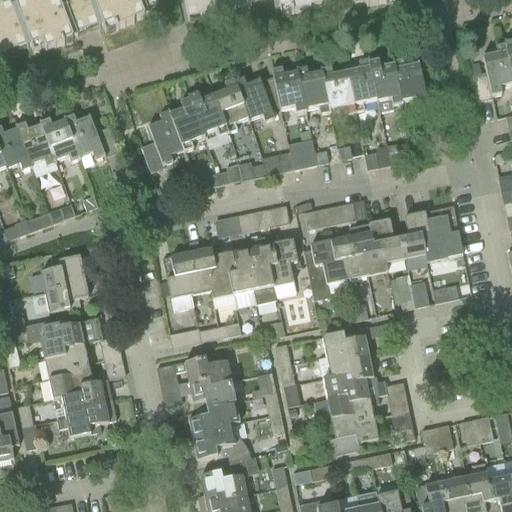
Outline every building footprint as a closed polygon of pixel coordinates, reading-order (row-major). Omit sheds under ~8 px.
[(3,7),(0,7),(0,21),(13,56),(30,50),(33,57),(43,52),(45,55),(63,48),(62,46),(72,42),(76,40),(87,36),(73,0),(38,0),(36,1),(35,0),(24,0),(26,5),(16,9),(15,7),(11,9),(8,2),(6,3),(6,5),(3,7)] [(73,0),(87,36),(98,32),(102,30),(104,35),(114,32),(115,33),(133,27),(133,24),(148,19),(147,16),(158,12),(153,0),(73,0)] [(182,0),(187,23),(199,20),(199,23),(215,19),(216,22),(235,18),(235,15),(234,9),(243,7),(244,13),(250,12),(249,9),(244,10),(243,3),(257,0),(258,0),(260,8),(261,8),(258,0),(182,0)] [(258,0),(261,8),(259,0),(275,0),(276,4),(271,5),(272,8),(274,15),(278,14),(279,18),(289,16),(290,19),(309,15),(309,12),(336,7),(334,0),(258,0)] [(334,0),(336,7),(352,3),(353,10),(365,8),(366,10),(385,6),(384,4),(395,2),(394,0),(334,0)] [(0,61),(13,56),(0,21),(0,61)] [(511,43),(503,46),(503,48),(511,86),(511,43)] [(511,86),(503,48),(494,50),(496,57),(481,60),(485,76),(480,78),(471,79),(477,106),(489,103),(489,101),(499,99),(497,91),(511,88),(511,86)] [(376,107),(367,63),(357,65),(359,72),(345,75),(353,116),(362,114),(361,107),(375,104),(376,107)] [(368,63),(367,63),(376,107),(378,117),(393,113),(392,111),(402,109),(401,106),(392,65),(391,66),(392,68),(379,71),(377,64),(368,66),(368,63)] [(418,68),(403,70),(402,63),(392,65),(401,106),(414,103),(416,111),(425,109),(425,111),(440,108),(435,81),(421,84),(418,68)] [(478,68),(469,70),(471,79),(480,78),(478,68)] [(320,76),(307,78),(305,71),(296,73),(305,114),(317,112),(318,117),(329,115),(320,73),(319,73),(320,76)] [(345,75),(331,78),(330,71),(320,73),(329,115),(341,112),(343,118),(353,116),(345,75)] [(295,76),(282,79),(281,72),(271,74),(280,115),(292,112),(294,119),(305,117),(304,115),(305,114),(296,73),(295,74),(295,76)] [(278,115),(280,115),(271,74),(270,74),(272,81),(259,86),(259,83),(245,89),(242,82),(234,85),(249,123),(261,119),(263,126),(273,123),(269,113),(277,112),(278,115)] [(249,123),(234,85),(233,83),(223,87),(226,93),(213,98),(228,136),(235,134),(232,127),(246,122),(246,124),(249,123)] [(213,98),(199,103),(197,96),(188,100),(203,138),(214,134),(216,140),(228,136),(213,98)] [(201,139),(203,138),(188,100),(187,100),(188,102),(179,106),(182,112),(169,117),(184,156),(192,153),(190,146),(202,142),(201,139)] [(184,156),(169,117),(168,115),(158,119),(161,125),(147,130),(153,146),(140,151),(150,177),(164,172),(163,169),(172,166),(169,159),(182,154),(183,157),(184,156)] [(89,120),(75,125),(73,119),(63,122),(64,125),(78,164),(79,164),(78,161),(91,156),(94,163),(103,160),(104,162),(117,157),(108,131),(95,136),(89,120)] [(64,125),(51,129),(48,123),(39,126),(39,129),(54,165),(67,161),(69,167),(78,164),(64,125)] [(39,129),(27,133),(24,127),(15,130),(15,133),(29,169),(42,164),(45,171),(54,168),(54,165),(39,129)] [(15,133),(3,137),(0,131),(0,130),(0,158),(4,170),(5,173),(19,168),(21,175),(30,172),(29,169),(15,133)] [(291,147),(287,148),(289,157),(290,163),(293,174),(316,169),(314,157),(311,143),(291,147)] [(410,150),(397,152),(396,148),(386,150),(390,170),(413,165),(410,150)] [(351,162),(351,161),(348,150),(337,153),(339,164),(351,162)] [(327,167),(327,166),(325,155),(314,157),(316,169),(327,167)] [(366,174),(378,172),(374,156),(362,159),(366,174)] [(266,180),(280,177),(277,159),(262,163),(263,167),(266,180)] [(250,170),(249,166),(238,169),(242,185),(253,182),(250,170)] [(263,167),(250,170),(253,182),(266,180),(263,167)] [(224,176),(215,178),(218,190),(222,189),(227,188),(224,176)] [(205,192),(218,190),(215,178),(203,180),(205,192)] [(511,178),(497,181),(499,195),(511,192),(511,178)] [(511,219),(511,192),(499,195),(502,208),(505,221),(511,219)] [(86,216),(97,212),(93,200),(82,205),(86,216)] [(347,226),(355,224),(351,207),(343,209),(347,226)] [(71,208),(59,213),(63,224),(72,221),(75,220),(71,208)] [(288,227),(287,220),(285,210),(277,212),(280,229),(288,227)] [(326,230),(334,229),(331,211),(322,213),(326,230)] [(446,262),(461,259),(452,211),(424,216),(426,224),(428,237),(420,239),(425,267),(446,263),(446,262)] [(260,233),(268,232),(265,214),(257,216),(260,233)] [(306,235),(314,233),(311,215),(303,217),(306,235)] [(428,237),(426,224),(424,216),(403,221),(406,233),(398,234),(404,263),(406,273),(426,269),(425,267),(420,239),(428,237)] [(48,217),(37,221),(42,232),(52,228),(53,228),(48,217)] [(240,238),(248,236),(245,218),(237,220),(240,238)] [(26,225),(25,225),(24,224),(12,229),(13,230),(3,234),(8,245),(30,236),(26,225)] [(398,234),(391,236),(388,224),(367,228),(369,236),(372,249),(380,247),(385,267),(404,263),(398,234)] [(372,249),(369,236),(367,228),(348,232),(354,260),(362,258),(366,280),(386,275),(385,267),(380,247),(372,249)] [(362,258),(354,260),(348,232),(347,232),(349,240),(330,244),(334,264),(341,262),(345,284),(347,284),(366,280),(362,258)] [(272,248),(270,240),(250,244),(256,272),(248,274),(255,309),(274,305),(271,291),(272,291),(268,270),(276,267),(272,248)] [(248,274),(256,272),(250,244),(249,244),(251,252),(232,256),(236,276),(228,278),(235,314),(255,309),(248,274)] [(290,273),(298,272),(292,244),(272,248),(276,267),(268,270),(272,291),(293,286),(290,273)] [(341,262),(334,264),(330,244),(309,249),(311,257),(303,258),(312,305),(329,302),(329,298),(349,294),(347,284),(345,284),(341,262)] [(210,252),(199,255),(197,247),(188,249),(194,276),(186,278),(191,299),(202,296),(204,304),(212,303),(206,274),(214,272),(210,252)] [(214,272),(206,274),(212,303),(231,299),(234,314),(235,314),(228,278),(236,276),(232,256),(220,259),(218,248),(210,249),(210,252),(214,272)] [(186,278),(194,276),(188,249),(190,256),(161,262),(173,317),(192,313),(189,299),(191,299),(186,278)] [(64,283),(83,280),(79,260),(51,266),(52,273),(39,276),(44,296),(66,291),(64,283)] [(0,282),(13,279),(11,267),(10,266),(0,268),(0,282)] [(414,312),(409,289),(407,279),(394,281),(396,292),(401,315),(414,312)] [(78,303),(87,301),(83,280),(64,283),(66,291),(44,296),(48,317),(80,311),(78,303)] [(428,309),(428,308),(423,286),(409,289),(414,312),(428,309)] [(457,303),(457,301),(454,289),(431,294),(434,308),(457,303)] [(8,303),(0,304),(0,321),(11,319),(8,303)] [(364,307),(352,310),(356,325),(367,322),(364,307)] [(0,332),(0,335),(24,330),(21,317),(11,319),(0,321),(0,332)] [(64,321),(24,330),(27,344),(27,347),(39,344),(44,364),(65,359),(64,351),(83,347),(99,344),(95,323),(66,330),(64,321)] [(324,322),(317,324),(318,333),(326,332),(324,322)] [(220,342),(239,338),(237,326),(218,331),(220,342)] [(24,330),(0,335),(3,349),(8,372),(19,369),(15,346),(27,344),(24,330)] [(200,346),(220,342),(218,331),(198,335),(200,346)] [(198,335),(197,336),(197,333),(168,339),(171,352),(200,346),(198,335)] [(358,335),(361,334),(361,333),(321,341),(325,361),(347,357),(349,364),(368,360),(364,340),(360,341),(358,335)] [(100,352),(118,348),(116,340),(99,344),(100,352)] [(87,367),(83,347),(64,351),(65,359),(44,364),(48,384),(69,379),(68,371),(87,367)] [(284,348),(273,350),(278,371),(288,369),(284,348)] [(325,361),(317,363),(321,383),(329,381),(351,377),(352,386),(364,383),(372,381),(368,360),(349,364),(347,357),(325,361)] [(105,372),(122,368),(120,360),(103,364),(105,372)] [(184,366),(173,368),(175,377),(185,374),(188,386),(209,381),(211,390),(230,386),(226,365),(213,368),(211,360),(184,366)] [(98,376),(89,378),(87,367),(68,371),(69,379),(48,384),(52,404),(60,403),(82,397),(80,390),(107,384),(100,385),(98,376)] [(175,380),(175,377),(173,368),(155,372),(158,384),(175,380)] [(281,390),(292,388),(288,369),(278,371),(281,390)] [(329,381),(321,383),(326,403),(348,399),(350,406),(368,402),(376,400),(386,398),(383,385),(374,387),(372,381),(364,383),(352,386),(351,377),(329,381)] [(188,386),(160,392),(161,400),(179,397),(189,395),(192,407),(196,406),(198,414),(226,408),(235,406),(230,386),(211,390),(209,381),(188,386)] [(52,404),(54,413),(62,411),(64,421),(85,417),(84,408),(111,403),(107,384),(80,390),(82,397),(60,403),(52,404)] [(386,399),(404,395),(402,387),(384,391),(386,399)] [(292,388),(281,390),(286,411),(299,409),(295,388),(292,388)] [(267,419),(279,417),(275,397),(262,400),(267,419)] [(376,400),(350,406),(348,399),(326,403),(330,423),(352,418),(354,426),(373,422),(370,410),(378,408),(376,400)] [(99,428),(115,425),(111,403),(84,408),(85,417),(64,421),(65,422),(56,424),(58,434),(67,432),(69,443),(100,436),(99,428)] [(199,421),(187,423),(191,444),(213,439),(211,432),(231,428),(239,426),(235,406),(226,408),(198,414),(199,421)] [(390,419),(408,415),(406,407),(388,411),(390,419)] [(20,430),(31,428),(27,409),(16,412),(20,430)] [(10,451),(18,449),(11,417),(0,418),(0,465),(13,462),(10,451)] [(271,439),(284,437),(279,417),(267,419),(271,439)] [(373,422),(354,426),(352,418),(330,423),(334,444),(328,445),(332,461),(359,455),(357,447),(377,443),(373,422)] [(492,444),(487,422),(487,421),(474,424),(479,447),(492,444)] [(465,450),(479,447),(474,424),(460,427),(465,450)] [(34,429),(31,430),(31,428),(20,430),(25,455),(39,452),(34,429)] [(233,441),(231,428),(211,432),(213,439),(191,444),(196,464),(215,460),(217,467),(215,468),(215,469),(217,469),(243,463),(247,462),(249,462),(247,456),(244,451),(241,447),(233,441)] [(452,453),(447,430),(447,429),(434,432),(439,455),(452,453)] [(425,458),(439,455),(434,432),(420,435),(425,458)] [(414,443),(412,437),(412,435),(394,439),(396,447),(414,443)] [(372,473),(391,469),(389,457),(369,461),(372,473)] [(351,477),(372,473),(369,461),(349,465),(351,477)] [(241,481),(247,480),(243,463),(217,469),(218,476),(199,480),(203,500),(201,500),(200,501),(224,496),(225,504),(245,500),(241,481)] [(331,481),(351,477),(349,465),(329,470),(331,481)] [(486,484),(485,476),(483,467),(471,470),(473,479),(465,480),(469,501),(462,502),(464,511),(492,511),(487,484),(486,484)] [(311,485),(331,481),(329,470),(309,474),(311,485)] [(273,494),(287,491),(282,471),(269,474),(273,494)] [(464,511),(462,502),(469,501),(465,480),(445,484),(450,505),(442,507),(443,511),(464,511)] [(511,511),(511,500),(507,480),(487,484),(492,511),(498,511),(499,511),(511,511)] [(424,489),(416,491),(419,503),(420,511),(443,511),(442,507),(450,505),(445,484),(424,489)] [(277,511),(287,511),(291,511),(287,491),(273,494),(277,511)] [(396,495),(377,499),(379,511),(408,511),(405,494),(397,496),(396,495)] [(247,511),(245,500),(225,504),(224,496),(200,501),(198,505),(199,511),(247,511)] [(124,511),(121,497),(108,500),(110,511),(124,511)] [(379,511),(377,499),(375,499),(377,507),(359,511),(358,511),(379,511)]
